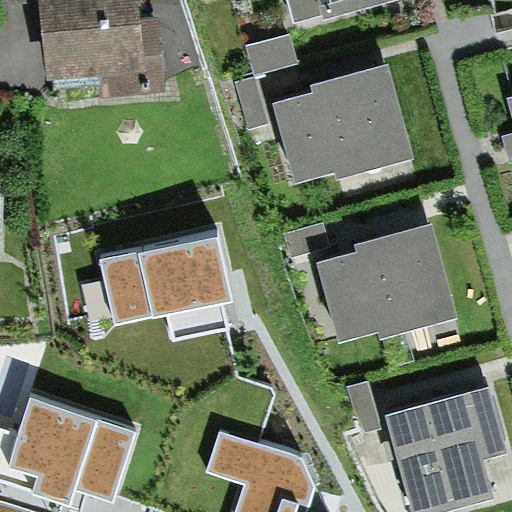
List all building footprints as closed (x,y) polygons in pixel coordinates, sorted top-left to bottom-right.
[(140,0),(41,0),(48,81),(99,77),(101,99),(167,94),(161,17),(142,18),(140,0)] [(390,0),(290,0),(296,21),(323,13),(325,18),(390,0)] [(288,34),(249,46),(257,75),(297,64),(288,34)] [(415,160),(389,65),(311,86),(313,93),(273,103),(295,183),(332,173),(334,181),(415,160)] [(255,78),(237,84),(251,129),(269,124),(255,78)] [(460,318),(432,220),(353,243),(355,250),(315,261),(339,346),(376,335),(378,341),(460,318)] [(322,224),(286,234),(292,255),(328,245),(322,224)] [(216,229),(102,254),(115,316),(171,303),(176,327),(223,317),(219,296),(231,293),(216,229)] [(368,381),(348,386),(355,411),(365,430),(380,426),(368,381)] [(387,414),(412,511),(445,511),(497,499),(486,456),(509,450),(493,387),(387,414)] [(135,432),(33,398),(21,435),(0,428),(0,482),(70,504),(75,487),(113,501),(135,432)] [(301,456),(221,431),(208,470),(246,483),(236,511),(306,511),(314,487),(301,456)]
